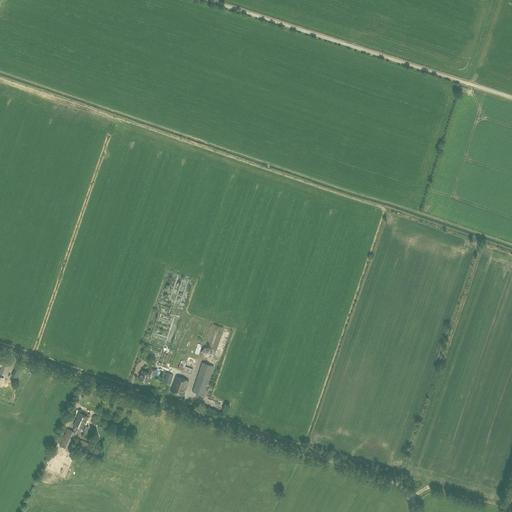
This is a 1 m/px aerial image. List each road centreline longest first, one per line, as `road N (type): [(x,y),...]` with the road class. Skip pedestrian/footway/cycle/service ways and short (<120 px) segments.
road 1 (unclassified): [(415,511),(412,498),(392,482),(0,348)]
road 2 (unclassified): [(511,97),(204,0)]
